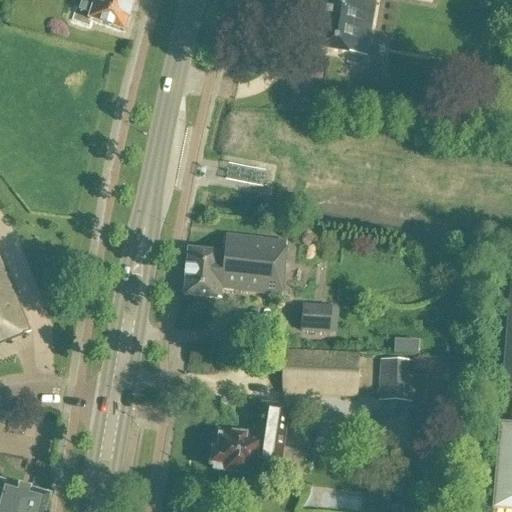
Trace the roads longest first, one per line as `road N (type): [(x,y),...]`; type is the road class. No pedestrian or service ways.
road 1 (secondary): [(148,192),(101,407)]
road 2 (secondary): [(125,410),(147,280),(148,192)]
road 3 (secondary): [(148,192),(193,0)]
